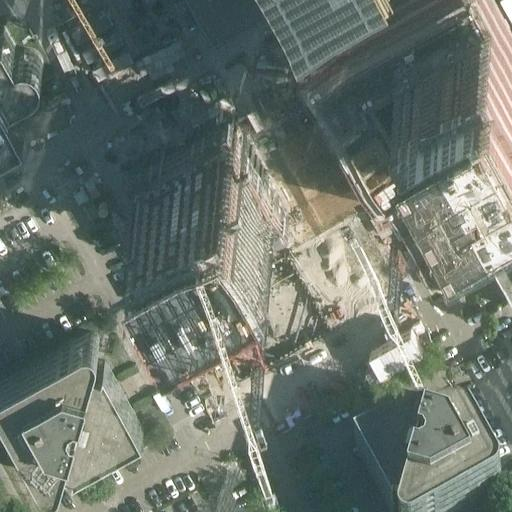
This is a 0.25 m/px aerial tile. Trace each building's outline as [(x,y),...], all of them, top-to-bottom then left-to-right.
[(511,36),(492,0),(418,0),(128,161),(203,296),(511,125),(511,36)] [(182,0),(196,25),(241,0),(182,0)] [(26,116),(14,93),(37,80),(38,79),(40,77),(41,76),(42,74),(43,72),(43,70),(43,68),(43,66),(43,64),(43,62),(42,61),(41,59),(40,57),(39,55),(38,54),(36,52),(34,51),(32,50),(30,50),(28,49),(26,49),(24,49),(22,50),(20,50),(18,51),(5,28),(4,27),(3,27),(0,28),(0,133),(25,119),(26,119),(26,118),(27,117),(26,116)] [(511,212),(488,225),(511,268),(511,212)] [(350,216),(201,298),(247,384),(328,340),(323,331),(393,293),(350,216)] [(144,426),(105,356),(104,362),(94,359),(99,342),(99,340),(99,339),(98,338),(98,337),(97,336),(96,335),(96,334),(95,333),(93,332),(92,332),(90,331),(88,331),(86,332),(84,332),(3,377),(2,378),(0,380),(0,394),(44,475),(45,476),(46,477),(48,478),(49,478),(51,479),(52,479),(54,478),(56,478),(57,477),(59,476),(60,476),(61,474),(62,473),(62,471),(66,457),(75,460),(74,465),(144,426)] [(501,487),(457,406),(455,404),(454,403),(452,402),(450,401),(447,401),(445,401),(443,402),(442,403),(441,404),(439,405),(438,407),(437,409),(434,423),(424,420),(426,415),(356,454),(387,511),(480,511),(496,503),(498,502),(500,500),(501,498),(502,497),(502,495),(502,493),(502,492),(502,490),(502,489),(501,487)]
